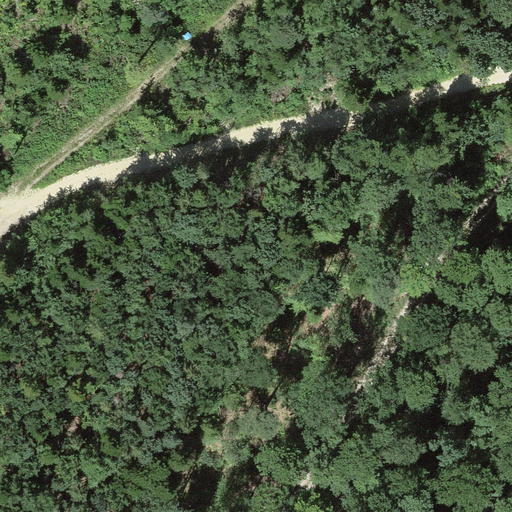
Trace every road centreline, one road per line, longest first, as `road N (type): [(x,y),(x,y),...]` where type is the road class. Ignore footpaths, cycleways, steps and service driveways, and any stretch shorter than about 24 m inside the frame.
road 1 (track): [(0,208),(195,139),(367,100),(511,83)]
road 2 (track): [(292,511),(390,329),(511,178)]
road 3 (track): [(0,216),(242,0)]
